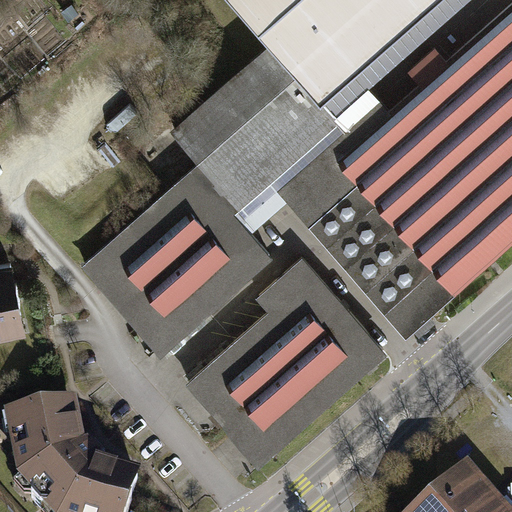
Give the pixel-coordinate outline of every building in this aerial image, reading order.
[(286,198),(406,333),(511,239),(511,1),(453,54),(440,40),(408,68),(418,79),(392,103),(368,77),(455,0),(235,0),(272,41),(172,129),(200,160),(79,267),(161,359),(282,252),(256,224),(286,198)] [(0,333),(35,327),(15,254),(0,259),(0,333)] [(387,349),(304,256),(256,298),(266,310),(184,383),(256,465),(387,349)] [(91,446),(78,401),(8,417),(22,483),(51,511),(135,511),(148,475),(111,465),(91,446)] [(422,511),(499,511),(467,474),(422,511)]
